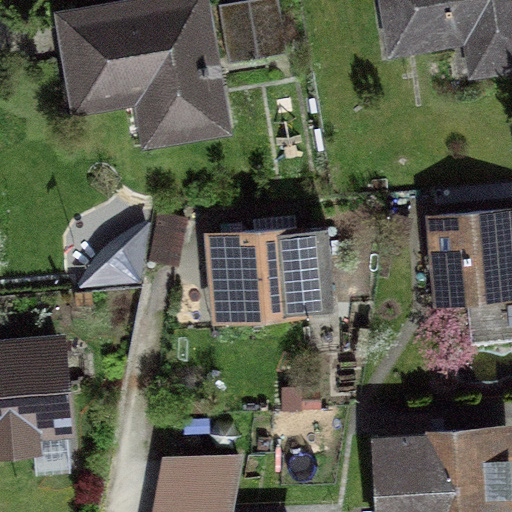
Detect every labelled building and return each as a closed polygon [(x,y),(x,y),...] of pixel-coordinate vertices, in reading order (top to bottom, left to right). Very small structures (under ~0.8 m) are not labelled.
[(221,0),(200,0),(62,21),(77,124),(153,112),(160,158),(244,145),(233,76),(225,16),(221,0)] [(511,0),(384,0),(399,72),(480,56),(486,92),(511,86),(511,0)] [(283,8),(225,16),(233,76),(292,68),(283,8)] [(511,218),(443,226),(453,317),(511,310),(511,218)] [(319,236),(220,245),(228,333),(327,323),(319,236)] [(71,344),(0,349),(0,441),(78,435),(71,344)] [(511,511),(511,429),(393,438),(398,511),(511,511)] [(246,511),(256,466),(176,465),(167,511),(246,511)]
